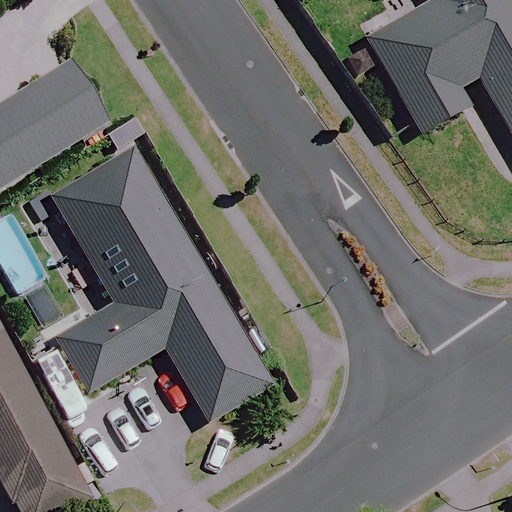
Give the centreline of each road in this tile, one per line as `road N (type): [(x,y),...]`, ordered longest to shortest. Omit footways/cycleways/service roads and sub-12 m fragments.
road 1 (residential): [(179,0),(457,421)]
road 2 (tertiary): [(312,511),(457,421)]
